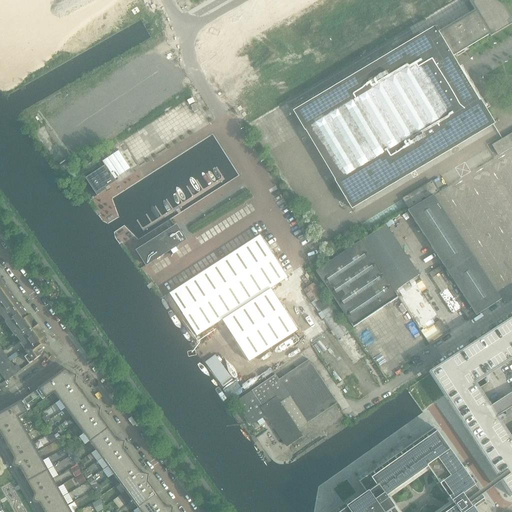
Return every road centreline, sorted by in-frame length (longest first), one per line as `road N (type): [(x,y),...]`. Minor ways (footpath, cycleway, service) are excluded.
road 1 (residential): [(73,350),(190,511)]
road 2 (unclassified): [(343,412),(511,306)]
road 3 (residential): [(221,115),(302,262)]
road 4 (residential): [(506,511),(430,406)]
road 5 (residential): [(0,250),(73,350)]
